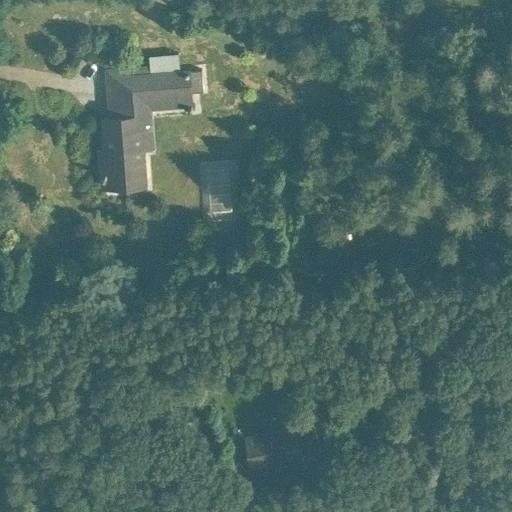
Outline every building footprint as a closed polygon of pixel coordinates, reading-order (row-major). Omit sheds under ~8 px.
[(105,146),(99,146),(102,188),(148,184),(145,148),(155,147),(151,109),(184,106),(185,110),(195,109),(194,91),(204,90),(202,69),(191,70),(191,67),(151,70),(151,63),(107,67),(111,113),(103,114),(105,146)] [(208,164),(210,217),(233,217),(232,163),(208,164)] [(330,220),(319,220),(321,272),(349,271),(347,219),(330,220)] [(284,457),(305,454),(321,451),(316,422),(300,425),(246,434),(252,463),(272,459),(273,461),(285,459),(284,457)] [(328,454),(341,452),(339,429),(326,430),(328,454)]
